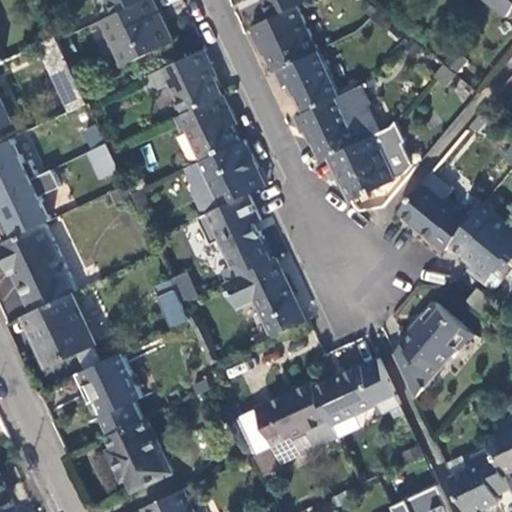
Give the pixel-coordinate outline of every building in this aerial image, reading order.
[(148,0),(118,14),(103,21),(125,66),(177,42),(167,21),(161,24),(157,16),(164,13),(157,0),(148,0)] [(148,0),(111,0),(118,14),(148,0)] [(300,6),(309,1),(308,0),(264,0),(273,18),(300,6)] [(511,0),(490,0),(511,16),(511,14),(511,0)] [(322,51),(300,6),(273,18),(255,27),(263,45),(265,43),(278,72),(322,51)] [(57,37),(39,45),(70,113),(89,105),(60,42),(57,37)] [(208,49),(155,74),(163,90),(172,86),(186,114),(226,95),(217,77),(213,67),(215,65),(208,49)] [(344,96),(322,51),(278,72),(286,88),(293,84),(307,114),(344,96)] [(307,114),(297,118),(304,134),(312,130),(326,160),(332,157),(381,134),(369,107),(371,106),(362,87),(344,96),(307,114)] [(0,129),(14,123),(0,92),(0,129)] [(226,95),(186,114),(178,118),(186,134),(192,131),(206,160),(244,143),(236,127),(240,125),(233,109),(226,95)] [(70,113),(67,115),(83,147),(86,145),(102,138),(104,137),(89,105),(70,113)] [(406,138),(398,122),(392,129),(381,134),(332,157),(353,202),(398,181),(397,179),(406,175),(414,163),(404,141),(406,138)] [(102,138),(86,145),(93,158),(94,158),(104,178),(120,170),(102,138)] [(206,160),(188,169),(197,186),(195,192),(206,215),(224,206),(250,194),(259,190),(267,186),(259,171),(262,170),(257,161),(248,141),(244,143),(206,160)] [(0,195),(10,217),(47,200),(26,156),(0,167),(0,195)] [(453,192),(432,175),(400,213),(446,251),(451,246),(472,221),(447,200),(453,192)] [(127,185),(114,191),(120,205),(133,198),(132,195),(127,185)] [(206,215),(200,218),(213,244),(222,240),(240,277),(275,260),(261,230),(258,223),(263,221),(250,194),(224,206),(206,215)] [(502,205),(492,197),(484,207),(494,215),(502,205)] [(484,207),(472,221),(451,246),(466,257),(468,255),(475,262),(468,270),(486,285),(497,273),(505,280),(511,271),(511,229),(494,215),(484,207)] [(79,291),(47,223),(0,245),(0,249),(11,274),(16,272),(20,280),(19,284),(33,313),(75,293),(79,291)] [(277,259),(275,260),(240,277),(228,282),(240,308),(259,300),(274,330),(277,337),(308,322),(287,280),(277,259)] [(497,273),(486,285),(494,292),(505,280),(497,273)] [(191,321),(177,290),(163,297),(177,327),(191,321)] [(33,313),(29,315),(53,364),(98,342),(75,293),(33,313)] [(394,356),(415,401),(472,334),(437,304),(404,341),(406,343),(394,356)] [(277,337),(274,330),(258,338),(261,344),(277,337)] [(123,353),(78,375),(90,399),(96,396),(113,431),(108,433),(110,438),(145,421),(136,403),(146,398),(123,353)] [(363,365),(316,388),(334,426),(379,405),(383,414),(401,405),(380,360),(364,367),(363,365)] [(316,388),(314,384),(238,420),(255,456),(274,447),(282,464),(339,439),(334,426),(316,388)] [(174,472),(148,420),(145,421),(110,438),(116,450),(112,452),(125,480),(130,478),(136,491),(174,472)] [(511,428),(489,440),(493,448),(505,475),(511,471),(511,428)] [(418,444),(401,451),(408,465),(424,458),(418,444)] [(274,447),(255,456),(264,476),(283,467),(282,464),(274,447)] [(451,478),(467,511),(478,511),(501,501),(499,496),(511,489),(511,488),(505,475),(493,448),(467,460),(471,469),(454,476),(451,478)] [(471,469),(467,460),(465,457),(449,465),(454,476),(471,469)] [(197,511),(187,491),(153,508),(155,511),(197,511)] [(451,511),(448,503),(431,511),(427,503),(413,511),(407,500),(394,506),(396,511),(451,511)]
